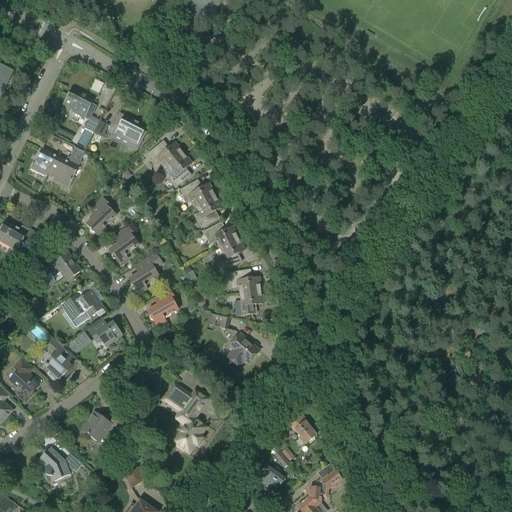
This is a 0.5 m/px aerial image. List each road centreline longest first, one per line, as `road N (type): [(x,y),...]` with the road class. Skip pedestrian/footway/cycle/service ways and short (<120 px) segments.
road 1 (residential): [(65,40),(181,106),(212,135),(318,358)]
road 2 (residential): [(0,449),(99,383),(140,344),(61,219),(0,186)]
road 3 (residential): [(379,511),(318,358)]
road 4 (residential): [(225,481),(318,358)]
road 5 (residential): [(0,174),(65,40)]
road 6 (unclassified): [(420,149),(437,153),(461,143),(511,71)]
